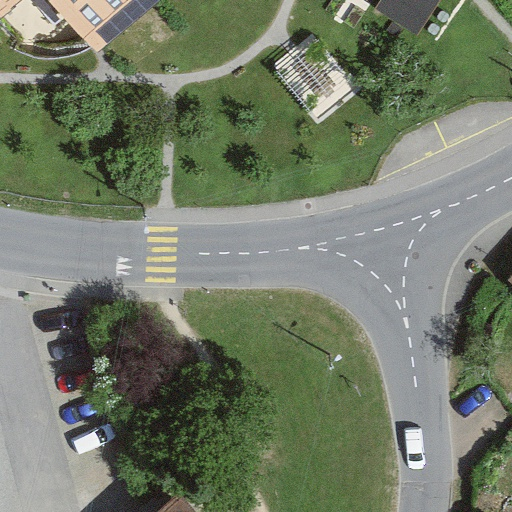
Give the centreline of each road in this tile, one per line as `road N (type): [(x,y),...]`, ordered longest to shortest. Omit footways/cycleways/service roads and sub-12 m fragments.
road 1 (tertiary): [(382,238),(162,254),(0,244)]
road 2 (tertiary): [(382,238),(422,399),(425,511)]
road 3 (tertiary): [(511,176),(382,238)]
